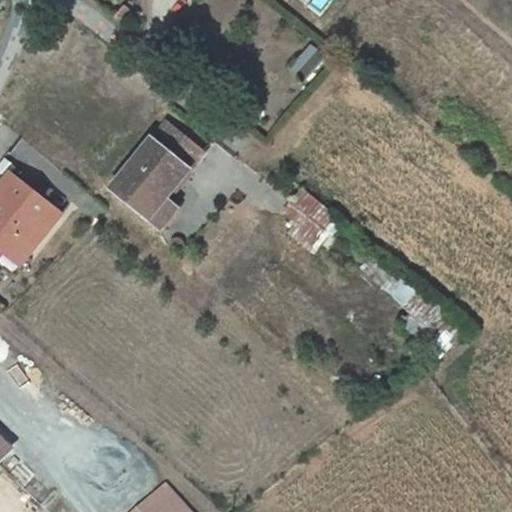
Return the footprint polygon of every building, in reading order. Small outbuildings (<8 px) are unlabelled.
[(168,121),(152,139),(189,169),(204,151),(168,121)] [(189,169),(152,139),(112,187),(149,217),(165,198),(189,169)] [(59,215),(8,174),(0,183),(0,251),(2,253),(14,238),(30,251),(59,215)] [(177,207),(165,198),(149,217),(160,227),(177,207)] [(332,229),(299,202),(281,225),(315,251),(332,229)] [(30,251),(14,238),(2,253),(18,266),(30,251)] [(0,469),(17,451),(0,435),(0,469)] [(190,511),(165,485),(135,511),(190,511)]
